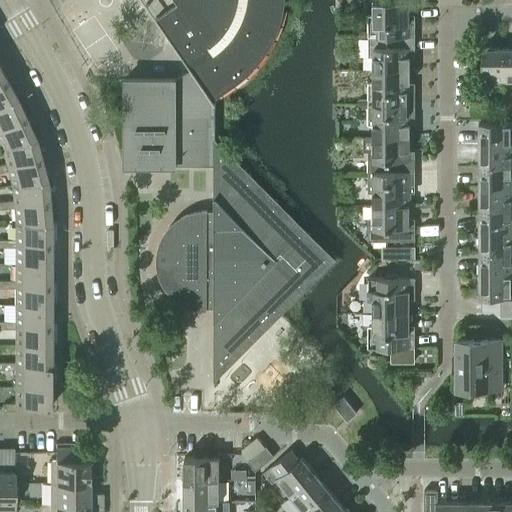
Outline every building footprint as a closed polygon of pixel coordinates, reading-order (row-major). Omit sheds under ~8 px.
[(157,262),(158,270),(160,277),(164,284),(168,290),(174,295),(180,300),(187,303),(194,306),(201,307),(206,307),(206,306),(213,306),(213,321),(213,377),(245,345),(246,347),(252,341),(250,340),(332,258),(215,141),(215,103),(216,103),(215,97),(238,80),(246,74),(253,66),(260,58),(266,50),(271,41),(276,31),(279,21),(282,11),(283,1),(283,0),(174,0),(177,3),(157,17),(156,16),(155,17),(191,68),(175,77),(124,77),(124,164),(175,164),(213,164),(213,197),(213,210),(206,210),(201,209),(194,211),(187,213),(180,217),(174,221),(168,227),(164,233),(160,240),(158,247),(157,255),(157,262)] [(357,30),(357,35),(415,34),(415,21),(414,21),(414,22),(410,22),(409,0),(372,0),(373,14),(368,14),(368,30),(357,30)] [(373,56),(373,69),(410,68),(410,47),(414,47),(414,48),(415,48),(415,34),(357,35),(354,35),(354,39),(368,39),(368,56),(373,56)] [(483,82),(505,82),(505,48),(498,48),(498,47),(483,47),(483,48),(483,82)] [(368,82),(368,103),(414,102),(414,89),(413,89),(413,90),(410,90),(410,68),(373,69),(373,82),(368,82)] [(0,104),(16,95),(6,78),(0,81),(0,104)] [(0,127),(25,115),(16,95),(0,104),(0,127)] [(372,124),(372,137),(410,136),(410,115),(413,115),(413,116),(414,116),(414,102),(368,103),(368,124),(372,124)] [(483,106),(483,114),(496,114),(496,106),(483,106)] [(25,115),(0,127),(0,144),(1,147),(34,136),(25,115)] [(478,130),(478,144),(511,143),(511,120),(479,121),(479,130),(478,130)] [(6,166),(40,157),(34,136),(1,147),(5,162),(6,166)] [(368,150),(368,171),(414,170),(414,157),(413,157),(413,158),(410,158),(410,136),(372,137),(363,137),(363,150),(368,150)] [(479,157),(479,165),(511,165),(511,143),(478,144),(478,157),(479,157)] [(11,183),(46,178),(40,157),(6,166),(5,162),(0,163),(0,171),(7,169),(11,183)] [(478,173),(478,187),(511,186),(511,165),(479,165),(479,173),(478,173)] [(372,192),(372,205),(410,204),(410,183),(413,183),(413,184),(414,184),(414,170),(368,171),(368,192),(372,192)] [(13,199),(3,200),(3,208),(13,207),(13,203),(47,200),(46,178),(11,183),(13,199)] [(479,201),(479,208),(511,208),(511,186),(478,187),(478,201),(479,201)] [(47,200),(13,203),(13,207),(15,222),(49,222),(47,200)] [(410,204),(372,205),(372,218),(368,218),(368,240),(414,239),(414,225),(413,225),(413,226),(410,226),(410,204)] [(479,216),(478,216),(478,230),(511,229),(511,208),(479,208),(479,216)] [(15,242),(49,243),(49,222),(15,222),(15,239),(15,242)] [(479,244),(479,252),(511,251),(511,229),(478,230),(478,244),(479,244)] [(15,263),(49,263),(49,243),(15,242),(15,239),(4,239),(4,246),(15,246),(15,263)] [(478,259),(478,273),(511,273),(511,251),(479,252),(479,259),(478,259)] [(15,280),(5,280),(5,287),(15,287),(15,283),(49,283),(49,263),(15,263),(15,280)] [(372,298),(372,311),(409,311),(409,290),(413,290),(413,291),(414,291),(414,276),(398,276),(394,273),(386,272),(383,276),(367,276),(367,298),(372,298)] [(511,273),(478,273),(479,287),(479,296),(511,295),(511,273)] [(49,283),(15,283),(15,287),(15,304),(49,304),(49,283)] [(15,324),(49,324),(49,304),(15,304),(15,321),(15,324)] [(409,311),(372,311),(372,324),(367,324),(367,346),(414,346),(414,332),(413,332),(409,332),(409,311)] [(15,345),(49,345),(49,324),(15,324),(15,321),(5,320),(5,328),(15,328),(15,345)] [(456,379),(471,379),(471,387),(500,387),(500,339),(456,339),(456,379)] [(15,361),(5,361),(5,369),(15,369),(15,365),(49,365),(49,345),(15,345),(15,361)] [(49,365),(15,365),(15,369),(15,385),(49,385),(49,365)] [(321,368),(318,394),(333,382),(321,368)] [(15,385),(15,402),(5,402),(5,410),(15,410),(15,407),(49,407),(49,385),(15,385)] [(333,403),(346,419),(356,411),(342,395),(333,403)] [(246,460),(254,470),(273,455),(265,445),(246,460)] [(50,459),(50,482),(88,482),(88,459),(79,459),(79,447),(55,447),(55,459),(50,459)] [(275,479),(288,495),(315,473),(301,456),(298,458),(290,449),(263,471),(271,482),(275,479)] [(184,456),(184,479),(218,479),(218,456),(184,456)] [(14,471),(0,470),(0,509),(13,509),(14,471)] [(288,495),(302,511),(329,490),(315,473),(288,495)] [(246,478),(246,491),(255,491),(255,478),(246,478)] [(184,479),(184,500),(218,500),(218,479),(184,479)] [(50,482),(50,503),(102,503),(102,492),(88,492),(88,482),(50,482)] [(437,489),(423,488),(423,511),(458,511),(458,501),(437,501),(437,489)] [(302,511),(336,511),(343,507),(329,490),(302,511)] [(184,500),(183,511),(228,511),(228,500),(218,500),(184,500)] [(501,511),(511,511),(511,500),(502,501),(501,511)] [(458,511),(479,511),(480,501),(458,501),(458,511)] [(479,511),(501,511),(502,501),(480,501),(479,511)] [(50,503),(49,511),(102,511),(102,503),(50,503)]
